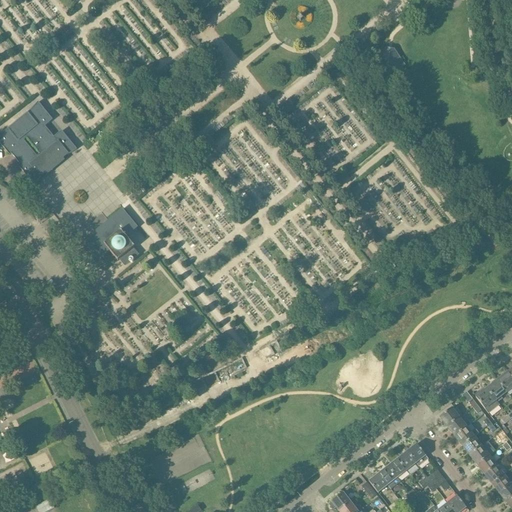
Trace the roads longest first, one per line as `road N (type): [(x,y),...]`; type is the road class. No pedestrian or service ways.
road 1 (residential): [(136,511),(105,471),(36,331),(0,278)]
road 2 (residential): [(301,498),(409,412)]
road 3 (residential): [(409,412),(511,331)]
road 4 (residential): [(485,511),(409,412)]
